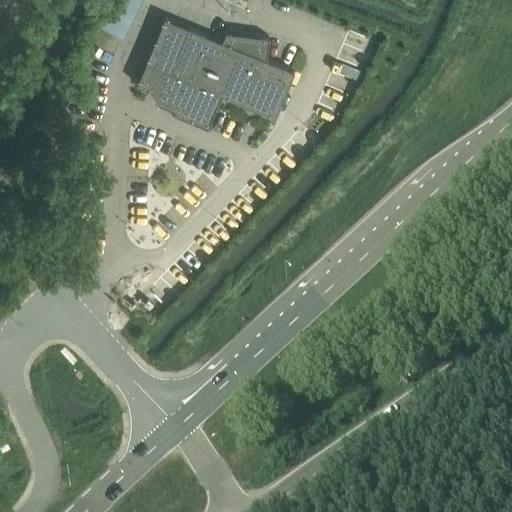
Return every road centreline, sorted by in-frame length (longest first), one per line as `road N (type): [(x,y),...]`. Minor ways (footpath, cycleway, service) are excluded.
road 1 (primary): [(511,123),(177,427)]
road 2 (primary): [(271,511),(511,353)]
road 3 (unclassified): [(26,511),(48,474),(9,365),(14,344),(62,304)]
road 4 (unclassified): [(177,427),(62,304)]
road 5 (primary): [(177,427),(85,511)]
